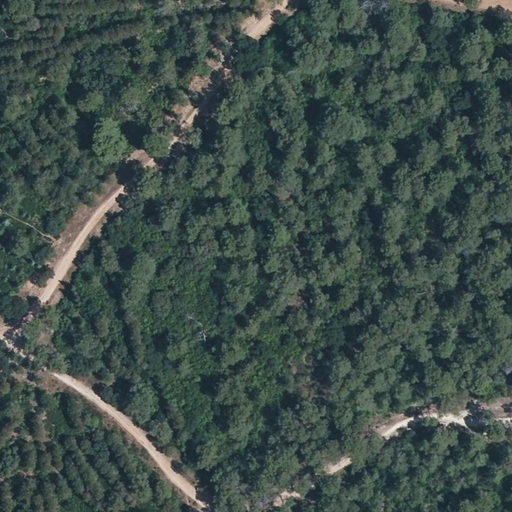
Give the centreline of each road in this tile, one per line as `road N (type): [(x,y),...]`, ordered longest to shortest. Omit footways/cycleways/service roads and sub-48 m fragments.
road 1 (track): [(511,418),(409,428),(291,495),(217,506),(192,494),(123,420),(0,340)]
road 2 (track): [(0,340),(19,330),(106,205),(205,104),(282,0)]
